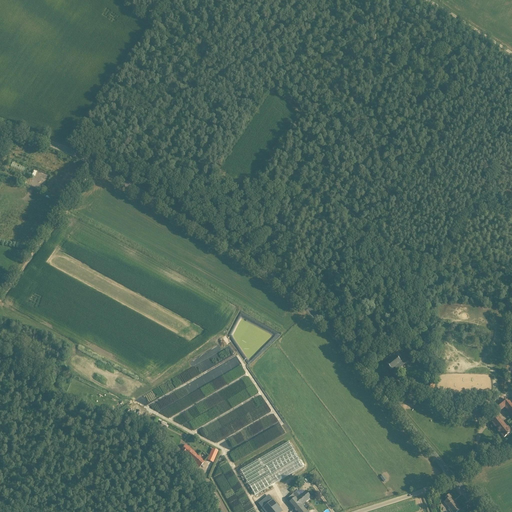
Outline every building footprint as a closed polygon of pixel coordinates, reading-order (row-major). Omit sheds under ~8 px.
[(10,166),(23,172),(26,167),(12,161),(10,166)] [(387,364),(388,365),(389,366),(392,370),(395,368),(397,371),(400,368),(398,366),(401,362),(404,365),(407,362),(402,357),(399,360),(396,356),(395,357),(387,364)] [(427,389),(426,388),(424,391),(430,394),(434,386),(429,383),(427,386),(428,386),(427,389)] [(505,406),(511,414),(511,401),(511,399),(508,401),(506,398),(503,401),(503,400),(492,408),(496,413),(505,406)] [(498,418),(493,423),(504,438),(507,436),(509,435),(508,435),(511,432),(508,428),(507,429),(498,418)] [(161,422),(158,426),(166,431),(168,426),(161,422)] [(241,470),(255,495),(304,467),(289,442),(241,470)] [(185,455),(199,467),(204,462),(186,445),(181,450),(179,449),(176,453),(182,458),(185,455)] [(296,497),(300,502),(303,505),(311,498),(306,491),(302,494),(299,491),(294,495),(296,497)] [(273,500),(269,495),(258,504),(262,509),(261,510),(261,511),(282,511),(283,511),(273,500)] [(452,511),(457,511),(461,509),(455,502),(454,502),(451,498),(451,497),(449,496),(448,495),(446,497),(446,498),(448,500),(444,502),(452,511)] [(308,511),(302,505),(303,505),(300,502),(296,497),(289,503),(296,511),(308,511)]
